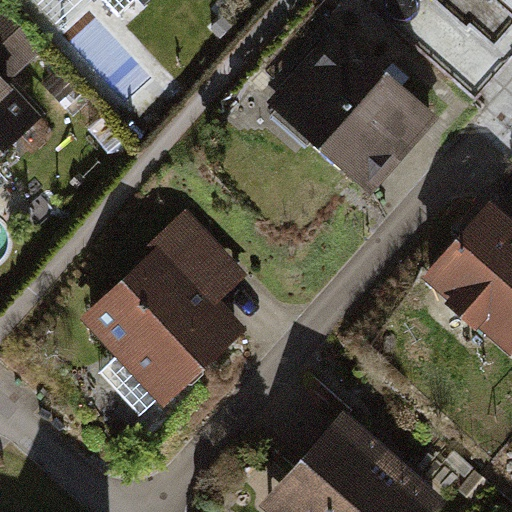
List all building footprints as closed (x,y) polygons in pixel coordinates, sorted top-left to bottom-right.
[(145,0),(98,0),(121,23),(145,0)] [(511,0),(494,0),(511,15),(511,0)] [(0,59),(20,49),(0,11),(0,59)] [(430,116),(333,35),(268,113),(364,194),(430,116)] [(0,150),(38,111),(0,73),(0,150)] [(250,273),(191,215),(83,323),(167,405),(244,327),(220,304),(250,273)] [(511,356),(511,235),(494,219),(425,295),(503,366),(511,356)] [(442,511),(454,500),(352,407),(260,507),(265,511),(442,511)]
